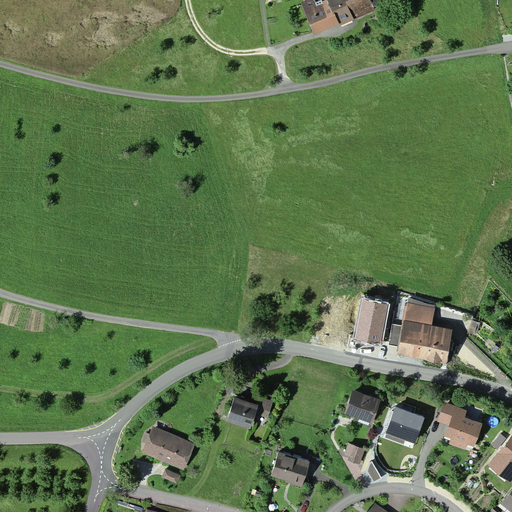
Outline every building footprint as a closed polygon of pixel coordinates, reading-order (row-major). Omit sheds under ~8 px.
[(309,0),(305,2),(317,31),(374,7),(371,0),(309,0)] [(388,304),(363,299),(355,340),(380,345),(388,304)] [(409,306),(402,354),(449,361),(453,330),(433,327),(435,310),(409,306)] [(474,321),(471,332),(478,335),(481,323),(474,321)] [(356,391),(348,413),(374,422),(382,400),(356,391)] [(235,396),(228,418),(252,425),(256,412),(259,403),(235,396)] [(259,403),(256,412),(270,417),(274,401),(261,397),(259,403)] [(466,410),(445,402),(439,420),(450,424),(447,434),(473,444),(481,422),(464,416),(466,410)] [(423,418),(396,408),(388,433),(415,442),(423,418)] [(155,427),(145,450),(185,467),(195,444),(155,427)] [(511,436),(491,463),(511,480),(511,478),(511,436)] [(357,445),(352,459),(364,463),(368,449),(357,445)] [(281,450),(274,474),(303,483),(310,460),(281,450)] [(167,470),(164,476),(178,483),(181,476),(167,470)] [(511,490),(503,502),(511,509),(511,490)] [(387,511),(375,503),(369,511),(387,511)]
